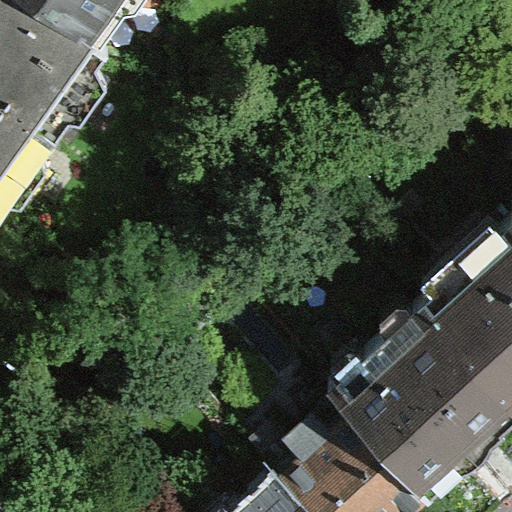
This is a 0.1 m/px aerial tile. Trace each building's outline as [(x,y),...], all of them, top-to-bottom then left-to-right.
[(0,0),(0,196),(107,46),(42,0),(0,0)] [(42,0),(107,46),(108,44),(99,37),(125,0),(42,0)] [(511,210),(420,291),(511,393),(511,210)] [(355,400),(430,484),(447,469),(449,471),(462,459),(474,454),(479,450),(482,447),(487,441),(492,432),(505,420),(503,418),(511,410),(511,393),(420,291),(330,372),(355,400)] [(313,406),(289,428),(305,445),(280,468),(318,511),(402,511),(403,511),(402,509),(430,484),(355,400),(329,424),(313,406)] [(318,511),(280,468),(276,464),(264,474),(268,478),(240,504),(226,487),(197,511),(318,511)]
